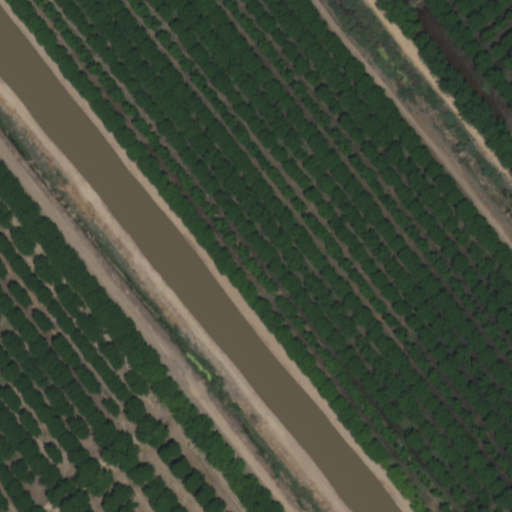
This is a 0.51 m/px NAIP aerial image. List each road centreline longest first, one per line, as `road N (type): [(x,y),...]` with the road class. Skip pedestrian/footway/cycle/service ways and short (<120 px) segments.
road 1 (residential): [(413,511),(4,0)]
road 2 (track): [(0,88),(338,511)]
road 3 (track): [(297,511),(0,136)]
